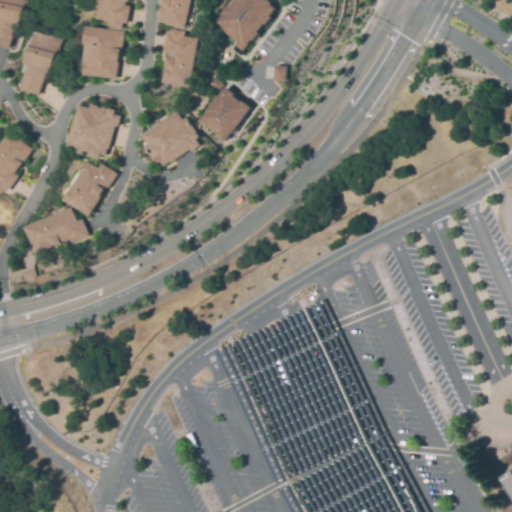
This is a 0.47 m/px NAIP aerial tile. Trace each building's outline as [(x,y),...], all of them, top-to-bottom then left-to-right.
[(0,0),(24,0),(18,29),(14,28),(8,53),(0,51),(0,0)] [(130,0),(128,29),(122,29),(122,31),(110,30),(111,25),(99,24),(101,2),(94,1),(94,0),(130,0)] [(189,0),(185,29),(156,24),(159,0),(189,0)] [(270,0),(279,6),(241,55),(234,49),(239,43),(215,24),(221,16),(220,15),(225,8),(228,10),(234,2),(232,0),(270,0)] [(192,90),(172,87),(172,85),(163,84),(166,59),(175,60),(168,54),(162,53),(165,34),(169,35),(170,29),(184,32),(184,37),(199,39),(192,90)] [(86,30),(126,33),(126,46),(118,45),(114,47),(112,47),(112,52),(122,52),(122,64),(118,64),(118,82),(85,80),(88,50),(85,50),(86,30)] [(37,38),(60,44),(49,81),(46,81),(40,99),(24,94),(30,72),(28,71),(32,55),(37,38)] [(273,69),(287,69),(287,82),(274,83),(273,69)] [(212,76),(219,83),(214,90),(206,83),(212,76)] [(227,90),(243,103),(245,100),(255,108),(224,145),(215,138),(217,135),(210,129),(207,132),(198,124),(227,90)] [(91,106),(115,112),(115,116),(116,116),(120,117),(119,127),(113,127),(107,160),(69,151),(80,109),(90,111),(91,106)] [(174,111),(181,120),(185,117),(194,131),(191,133),(199,144),(162,171),(137,138),(174,111)] [(0,148),(9,135),(26,146),(25,147),(32,152),(16,178),(19,179),(9,195),(4,192),(1,197),(0,196),(0,148)] [(63,203),(88,163),(97,169),(101,164),(117,174),(90,219),(63,203)] [(29,230),(72,211),(76,223),(82,220),(89,237),(41,257),(29,230)] [(511,494),(502,478),(511,471),(511,494)]
